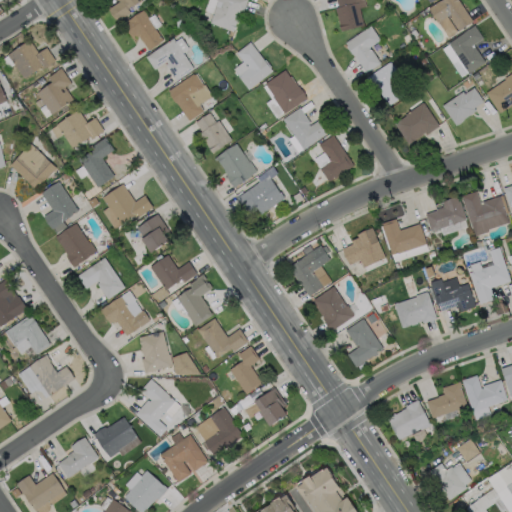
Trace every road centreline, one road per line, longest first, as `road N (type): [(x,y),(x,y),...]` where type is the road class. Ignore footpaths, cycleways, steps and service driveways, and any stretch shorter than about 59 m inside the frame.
road 1 (residential): [(406,511),(65,0)]
road 2 (residential): [(511,332),(438,358),(337,410),(195,511)]
road 3 (residential): [(0,458),(111,375),(1,207)]
road 4 (residential): [(511,143),(329,214),(242,272)]
road 5 (residential): [(401,180),(291,12)]
